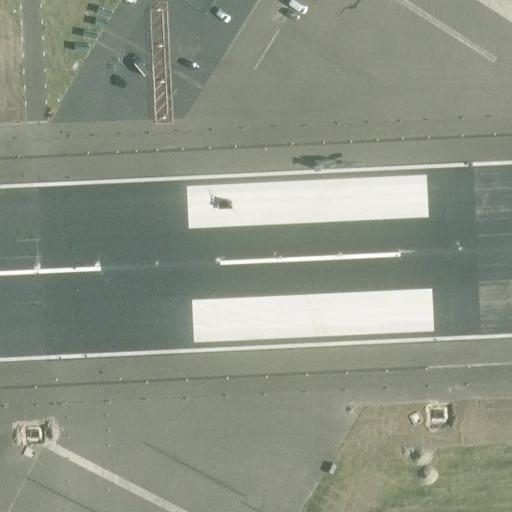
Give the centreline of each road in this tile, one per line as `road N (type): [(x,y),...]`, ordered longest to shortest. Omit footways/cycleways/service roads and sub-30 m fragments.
road 1 (tertiary): [(473,0),(411,93),(176,511)]
road 2 (motorway): [(130,511),(162,443),(426,0)]
road 3 (motorway): [(62,511),(283,101),(349,0)]
road 4 (motorway): [(237,0),(0,431)]
road 5 (tertiary): [(292,511),(511,134)]
road 6 (trunk): [(170,0),(0,307)]
